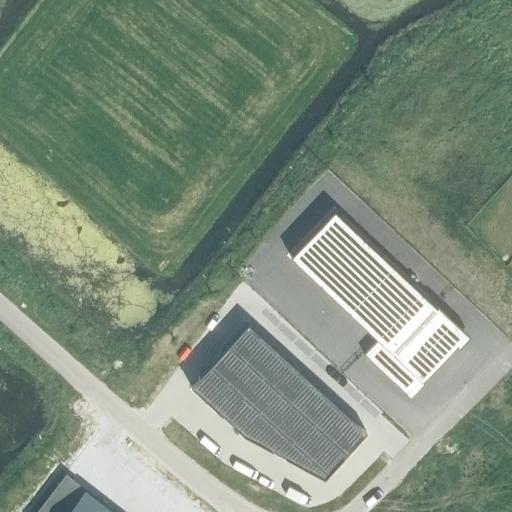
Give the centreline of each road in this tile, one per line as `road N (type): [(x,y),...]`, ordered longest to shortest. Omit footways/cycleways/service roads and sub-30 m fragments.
road 1 (unclassified): [(0,307),(241,511)]
road 2 (unclassified): [(355,511),(511,354)]
